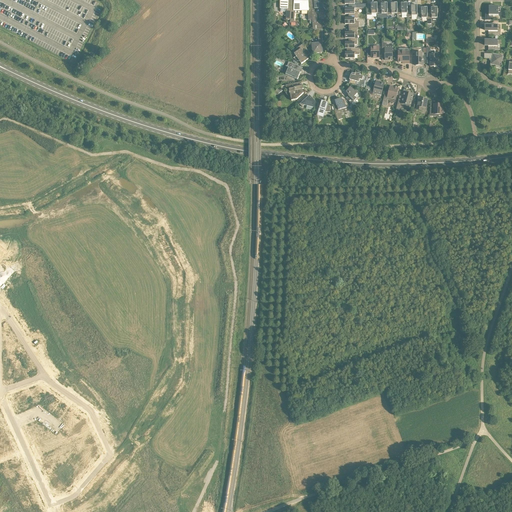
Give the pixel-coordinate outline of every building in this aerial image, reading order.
[(288,0),(280,0),(281,9),(280,12),(285,12),(285,11),(286,11),(286,20),(290,20),(291,0),(288,0)] [(290,20),(290,23),(291,23),(291,25),(291,26),(295,26),(295,23),(294,23),(294,20),(295,14),(295,11),(301,11),(301,2),(297,2),(298,1),(291,0),(290,20)] [(305,2),(301,2),(301,11),(308,11),(308,20),(312,20),(311,0),(305,1),(305,2)] [(322,9),(322,2),(321,0),(313,0),(311,0),(312,20),(313,30),(315,30),(321,30),(322,30),(322,21),(318,21),(318,23),(317,23),(316,9),(318,9),(318,10),(322,10),(322,9)] [(344,0),(345,4),(349,4),(349,5),(350,6),(350,8),(354,8),(354,9),(357,9),(357,8),(367,8),(367,4),(360,4),(360,2),(354,2),(354,0),(344,0)] [(367,6),(367,15),(372,15),(372,17),(376,17),(376,14),(377,14),(377,6),(377,3),(371,3),(371,6),(367,6)] [(382,14),(387,14),(387,6),(387,3),(381,3),(381,6),(377,6),(377,14),(377,15),(382,15),(382,14)] [(387,14),(387,15),(392,15),(392,14),(397,14),(397,6),(397,3),(391,3),(391,6),(387,6),(387,14)] [(397,14),(397,15),(399,15),(402,15),(402,17),(407,17),(407,14),(407,8),(407,3),(401,3),(401,6),(397,6),(397,14)] [(407,14),(407,17),(409,17),(412,17),(412,16),(417,16),(417,10),(417,5),(411,5),(411,8),(407,8),(407,14)] [(500,13),(500,7),(485,7),(485,21),(492,21),(493,16),(498,16),(498,12),(500,13)] [(355,18),(355,19),(359,19),(359,15),(358,15),(358,12),(354,12),(354,9),(354,8),(350,8),(345,9),(345,15),(349,14),(349,15),(350,16),(350,18),(355,18)] [(421,10),(417,10),(417,16),(417,20),(422,20),(422,19),(427,19),(427,10),(427,8),(421,8),(421,10)] [(438,14),(438,13),(438,9),(437,9),(437,8),(431,8),(431,10),(427,10),(427,19),(427,24),(429,24),(432,24),(432,19),(437,18),(437,14),(438,14)] [(355,22),(355,19),(355,18),(350,18),(345,19),(345,24),(349,24),(349,25),(350,26),(350,29),(357,29),(359,29),(359,25),(359,22),(357,22),(355,22)] [(488,36),(500,36),(500,25),(494,25),(494,24),(488,24),(488,25),(485,25),(485,31),(488,31),(488,36)] [(357,29),(350,29),(350,32),(349,32),(349,33),(345,33),(345,39),(349,39),(355,39),(355,35),(357,35),(357,29)] [(355,49),(355,48),(355,45),(357,45),(357,38),(355,39),(349,39),(350,40),(350,43),(345,43),(345,49),(349,49),(355,49)] [(312,48),(311,49),(313,51),(313,54),(318,53),(319,52),(321,53),(322,53),(322,52),(322,51),(321,50),(322,48),(322,39),(318,39),(318,44),(312,44),(312,48)] [(488,51),(500,51),(500,40),(494,40),(494,39),(488,39),(488,40),(485,40),(485,46),(488,46),(488,51)] [(385,43),(382,43),(382,58),(382,55),(385,55),(385,61),(392,61),(392,49),(385,49),(385,43)] [(310,54),(303,44),(297,49),(298,51),(294,54),(296,57),(293,59),(297,62),(298,62),(299,61),(301,64),(308,59),(306,57),(310,54)] [(371,47),(367,47),(367,57),(371,57),(373,58),(379,58),(379,47),(371,47)] [(355,49),(349,49),(350,50),(351,50),(351,53),(345,53),(345,59),(350,59),(350,60),(354,60),(354,59),(355,59),(355,55),(359,55),(359,48),(355,48),(355,49)] [(409,52),(409,49),(407,48),(400,48),(398,50),(398,62),(403,62),(403,64),(409,64),(409,52)] [(412,57),(415,57),(416,66),(423,66),(422,65),(423,65),(423,61),(422,61),(422,53),(419,53),(419,48),(412,48),(412,57)] [(431,48),(426,48),(426,49),(426,53),(426,64),(430,64),(430,67),(438,67),(438,65),(439,65),(438,61),(438,55),(435,55),(435,51),(431,51),(431,48)] [(501,67),(503,56),(493,54),(484,54),(484,58),(491,60),(490,65),(495,66),(495,68),(500,69),(500,67),(501,67)] [(302,68),(289,62),(287,67),(286,67),(287,68),(287,70),(287,72),(285,75),(297,80),(298,79),(302,68)] [(352,73),(349,84),(356,86),(361,88),(363,88),(364,86),(365,82),(365,81),(362,80),(363,76),(360,76),(360,74),(355,73),(355,74),(352,73)] [(370,90),(369,95),(373,96),(374,91),(373,93),(376,94),(381,95),(384,84),(378,83),(378,82),(376,81),(375,84),(372,83),(371,87),(370,90)] [(301,82),(285,86),(286,88),(288,88),(288,91),(289,92),(288,92),(288,94),(289,94),(290,100),(291,99),(291,101),(297,100),(303,93),(303,92),(303,89),(303,86),(302,86),(301,83),(301,82)] [(383,102),(382,105),(387,106),(388,100),(390,101),(391,100),(391,99),(396,100),(397,95),(398,95),(397,93),(398,89),(392,87),(390,87),(390,88),(388,93),(385,92),(383,102)] [(345,98),(350,103),(352,105),(354,106),(356,104),(356,103),(354,101),(356,99),(355,98),(355,97),(359,93),(356,91),(354,91),(351,88),(346,92),(348,94),(348,96),(346,98),(345,98)] [(405,105),(410,106),(413,95),(404,92),(403,97),(400,96),(396,109),(399,110),(400,107),(404,108),(405,105)] [(307,95),(298,103),(302,107),(304,105),(307,106),(313,108),(315,102),(311,98),(309,96),(308,96),(307,95)] [(336,104),(333,105),(338,120),(342,119),(340,110),(350,107),(345,101),(342,101),(342,98),(335,101),(336,104)] [(414,105),(412,113),(413,113),(414,113),(415,113),(416,113),(417,110),(421,111),(422,108),(426,109),(426,108),(428,99),(419,98),(418,103),(417,106),(414,105)] [(325,113),(330,113),(330,106),(325,105),(325,103),(326,103),(322,102),(321,105),(321,104),(318,103),(314,114),(318,115),(318,116),(323,118),(325,113)] [(438,117),(438,115),(443,115),(443,110),(441,110),(442,105),(436,105),(434,105),(435,102),(431,102),(429,117),(438,117)] [(6,289),(0,296),(4,300),(11,293),(6,289)] [(14,299),(6,304),(9,308),(17,303),(14,299)] [(17,303),(9,308),(13,313),(13,312),(20,308),(17,303)] [(20,308),(13,312),(13,313),(16,317),(24,312),(20,307),(20,308)] [(80,307),(76,311),(83,317),(87,313),(80,307)] [(76,311),(73,315),(80,321),(83,317),(76,311)] [(24,312),(16,317),(19,321),(27,316),(24,312)] [(73,315),(70,319),(76,325),(80,321),(73,315)] [(27,316),(19,321),(22,326),(30,321),(27,316)] [(70,319),(66,323),(73,329),(76,325),(70,319)] [(22,326),(25,331),(30,327),(30,328),(33,326),(30,321),(22,326)] [(66,323),(63,326),(70,333),(73,329),(66,323)] [(63,326),(59,330),(66,336),(70,333),(63,326)] [(30,327),(25,331),(30,339),(35,335),(30,328),(30,327)] [(58,331),(54,336),(62,344),(67,339),(58,331)] [(54,336),(50,341),(58,349),(62,344),(54,336)] [(50,341),(45,346),(54,353),(58,349),(50,341)] [(45,346),(41,350),(50,358),(54,353),(45,346)] [(41,350),(37,355),(45,363),(50,358),(41,350)] [(65,366),(57,374),(62,379),(70,370),(65,366)] [(70,370),(62,379),(67,383),(75,374),(70,370)] [(75,374),(67,383),(72,387),(79,378),(75,374)] [(79,378),(72,387),(76,391),(84,383),(79,378)] [(84,383),(76,391),(81,396),(89,387),(84,383)] [(42,385),(33,388),(35,394),(44,391),(42,385)] [(33,388),(27,390),(28,390),(31,399),(36,397),(35,394),(33,388)] [(28,390),(22,392),(26,401),(31,400),(31,399),(28,390)] [(93,391),(87,399),(92,402),(98,395),(93,391)] [(22,392),(17,394),(19,400),(20,403),(26,401),(22,392)] [(53,392),(48,400),(53,404),(58,396),(53,392)] [(17,394),(8,398),(10,403),(19,400),(17,394)] [(98,395),(92,402),(96,406),(102,398),(98,395)] [(58,396),(53,404),(57,406),(62,399),(58,396)] [(102,398),(96,406),(101,410),(106,402),(102,399),(102,398)] [(62,399),(57,406),(61,409),(66,402),(62,399)] [(66,402),(61,409),(65,412),(71,405),(66,402)] [(106,402),(101,410),(106,413),(111,405),(106,402)] [(119,405),(117,407),(122,411),(124,408),(130,413),(134,407),(127,402),(123,407),(119,405)] [(71,405),(65,412),(69,415),(75,408),(71,405)] [(75,408),(69,415),(74,419),(80,411),(75,407),(75,408)] [(119,413),(115,418),(116,418),(115,419),(119,422),(119,421),(123,423),(127,418),(120,414),(122,411),(117,407),(115,410),(119,413)] [(82,419),(77,423),(79,426),(82,431),(90,427),(88,421),(84,423),(82,419)] [(30,427),(24,430),(29,440),(35,437),(30,427)] [(84,436),(80,438),(81,441),(84,440),(86,439),(87,439),(86,436),(93,432),(90,427),(82,431),(84,436)] [(0,439),(0,441),(0,440),(0,444),(3,443),(1,440),(9,437),(7,431),(0,434),(0,439)] [(38,446),(34,448),(37,454),(47,449),(42,438),(35,441),(38,446)] [(84,440),(81,441),(83,444),(87,442),(89,448),(91,447),(98,444),(95,438),(88,441),(87,439),(86,439),(84,440)] [(3,443),(0,444),(0,447),(3,446),(5,452),(6,451),(7,452),(10,451),(10,450),(14,448),(12,442),(4,446),(3,443)] [(89,448),(85,450),(87,453),(91,452),(94,458),(94,457),(95,458),(99,457),(98,456),(102,454),(99,447),(93,451),(91,447),(89,448)] [(45,457),(37,460),(40,466),(49,462),(46,456),(51,454),(50,451),(44,454),(45,457)] [(79,461),(74,466),(83,473),(88,468),(82,463),(84,460),(79,456),(77,459),(79,461)] [(21,460),(11,465),(14,471),(11,472),(12,476),(18,473),(17,470),(24,466),(21,460)] [(49,462),(40,466),(43,472),(51,469),(52,472),(58,469),(56,466),(52,468),(49,462)] [(71,471),(67,476),(76,484),(80,479),(73,473),(75,471),(71,466),(68,469),(71,471)] [(28,472),(17,477),(22,488),(29,485),(27,480),(30,478),(28,472)] [(63,483),(57,485),(61,494),(66,492),(63,484),(66,483),(64,477),(61,478),(63,483)] [(52,488),(51,488),(52,492),(53,492),(55,496),(61,494),(57,485),(52,487),(52,488)] [(35,487),(29,490),(33,500),(40,498),(35,487)]
